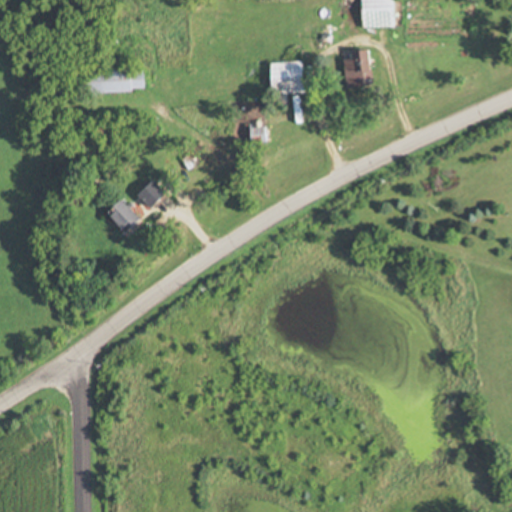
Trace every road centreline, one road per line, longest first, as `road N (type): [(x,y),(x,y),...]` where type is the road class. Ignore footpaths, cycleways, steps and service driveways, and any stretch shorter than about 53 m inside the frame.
road 1 (secondary): [(511,92),(278,212),(0,402)]
road 2 (tertiary): [(80,511),(77,355)]
